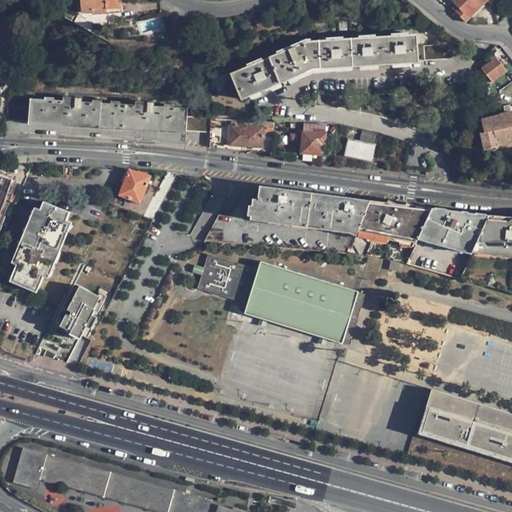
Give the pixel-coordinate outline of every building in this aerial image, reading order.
[(80,0),(81,13),(106,12),(106,10),(122,8),(121,0),(80,0)] [(466,22),(488,0),(450,0),(455,4),(458,8),(455,11),(466,22)] [(243,100),(313,70),(418,63),(417,36),(306,42),(232,74),(243,100)] [(425,62),(446,60),(455,57),(461,54),(455,41),(445,44),(424,45),(425,62)] [(481,69),(492,82),(506,72),(496,58),(481,69)] [(342,109),(381,117),(431,135),(436,122),(386,104),(339,94),(316,92),(315,107),(342,109)] [(500,101),(495,98),(491,105),(496,108),(500,101)] [(209,132),(210,126),(210,117),(188,116),(188,108),(31,100),(30,123),(209,132)] [(499,145),(511,142),(511,112),(500,114),(500,115),(483,119),(485,132),(481,133),(484,150),(500,146),(499,145)] [(252,151),(271,153),(273,126),(273,122),(232,119),(230,145),(252,147),(252,151)] [(274,120),(273,122),(273,126),(290,127),(290,129),(298,129),(298,123),(291,123),(291,121),(274,120)] [(326,126),(304,124),(301,153),(320,154),(321,144),(325,144),(326,126)] [(362,133),(360,142),(373,145),(375,136),(362,133)] [(375,146),(373,145),(360,142),(349,140),(345,155),(371,161),(375,146)] [(130,169),(125,169),(121,179),(126,181),(130,170),(130,169)] [(139,174),(130,170),(126,181),(120,194),(140,202),(150,177),(140,173),(139,174)] [(359,232),(371,200),(261,186),(259,200),(254,199),(253,206),(251,205),(249,216),(352,230),(358,233),(359,232)] [(416,245),(418,239),(433,208),(371,200),(359,232),(358,233),(416,245)] [(38,210),(37,210),(31,223),(14,265),(15,265),(10,278),(36,289),(42,277),(44,278),(55,249),(67,222),(65,221),(68,214),(42,202),(38,210)] [(33,208),(27,221),(31,223),(37,210),(33,208)] [(472,254),(474,249),(490,215),(433,208),(418,239),(472,254)] [(511,217),(490,215),(474,249),(511,252),(511,217)] [(31,223),(27,221),(10,263),(14,265),(31,223)] [(70,224),(67,222),(55,249),(59,251),(70,224)] [(48,279),(59,251),(55,249),(44,278),(48,279)] [(365,293),(357,291),(264,261),(263,264),(258,262),(256,267),(212,254),(209,265),(206,274),(202,285),(214,288),(214,290),(219,291),(221,290),(247,299),(243,309),(248,311),(340,339),(341,340),(341,341),(349,344),(365,293)] [(265,258),(264,261),(357,291),(358,288),(265,258)] [(399,263),(391,261),(389,270),(398,272),(400,264),(399,264),(399,263)] [(197,271),(206,274),(209,265),(199,262),(197,271)] [(35,293),(36,289),(10,278),(9,282),(35,293)] [(81,335),(95,308),(93,307),(100,294),(81,284),(70,307),(75,310),(72,315),(68,312),(62,324),(69,328),(70,325),(74,327),(72,331),(81,335)] [(247,313),(262,317),(269,319),(312,333),(339,342),(340,339),(248,311),(247,313)] [(267,326),(269,319),(262,317),(260,323),(267,326)] [(511,410),(430,387),(416,430),(511,458),(511,410)] [(243,511),(26,450),(15,483),(40,491),(44,481),(158,511),(243,511)]
